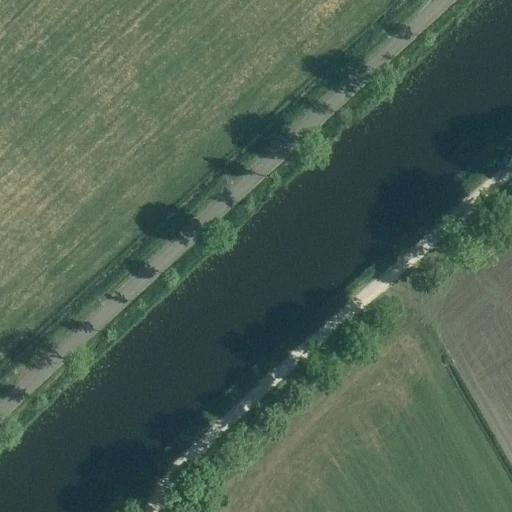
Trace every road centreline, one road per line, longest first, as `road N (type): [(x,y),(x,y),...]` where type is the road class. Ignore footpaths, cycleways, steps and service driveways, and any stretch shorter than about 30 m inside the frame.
road 1 (unclassified): [(0,399),(422,0)]
road 2 (track): [(149,511),(195,447),(511,164)]
